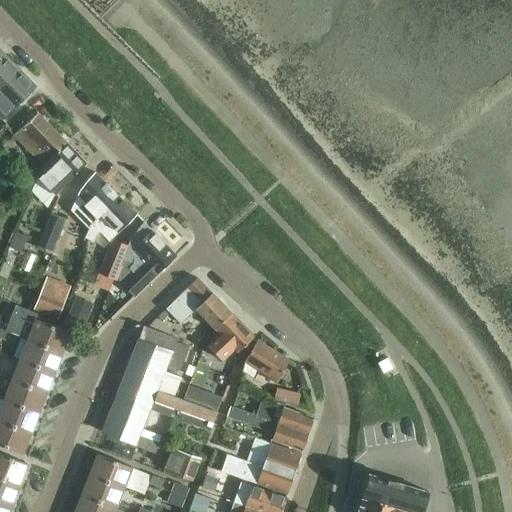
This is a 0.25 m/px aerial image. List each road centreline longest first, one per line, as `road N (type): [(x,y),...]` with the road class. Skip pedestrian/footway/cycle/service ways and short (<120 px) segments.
road 1 (residential): [(45,511),(93,359),(206,246)]
road 2 (residential): [(206,246),(198,227),(0,22)]
road 3 (residential): [(335,392),(314,349),(206,246)]
road 4 (residential): [(296,511),(335,392)]
road 5 (residential): [(334,511),(345,426),(335,392)]
